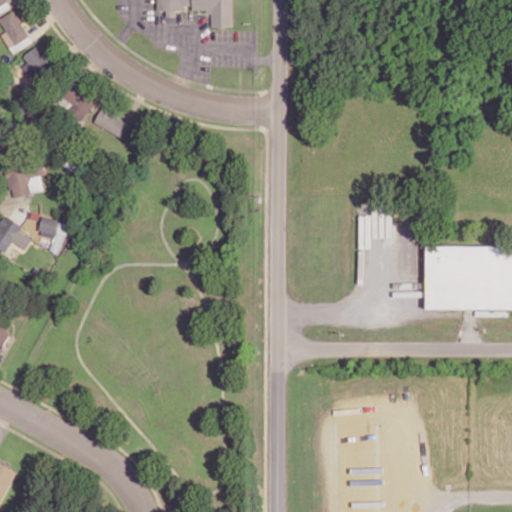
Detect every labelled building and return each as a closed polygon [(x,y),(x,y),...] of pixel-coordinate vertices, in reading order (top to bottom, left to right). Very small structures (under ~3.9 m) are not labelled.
[(158,0),(159,9),(187,8),(187,4),(193,3),(193,7),(213,7),(214,24),(234,24),(233,0),(158,0)] [(2,33),(13,53),(33,42),(14,10),(0,18),(0,19),(6,31),(2,33)] [(23,66),(35,81),(54,65),(38,44),(23,56),(28,62),(23,66)] [(83,121),(97,99),(73,84),(59,106),(83,121)] [(122,137),(130,121),(102,106),(94,122),(122,137)] [(0,158),(2,159),(9,140),(0,137),(0,158)] [(31,193),(29,177),(42,175),(40,163),(8,168),(12,197),(31,193)] [(32,237),(20,231),(23,225),(4,215),(0,223),(0,247),(7,251),(12,241),(26,248),(32,237)] [(62,253),(67,221),(42,216),(40,230),(54,233),(51,251),(62,253)] [(511,245),(427,245),(427,308),(511,308),(511,245)] [(0,350),(1,351),(11,331),(0,325),(0,350)] [(0,504),(18,471),(0,461),(0,504)]
